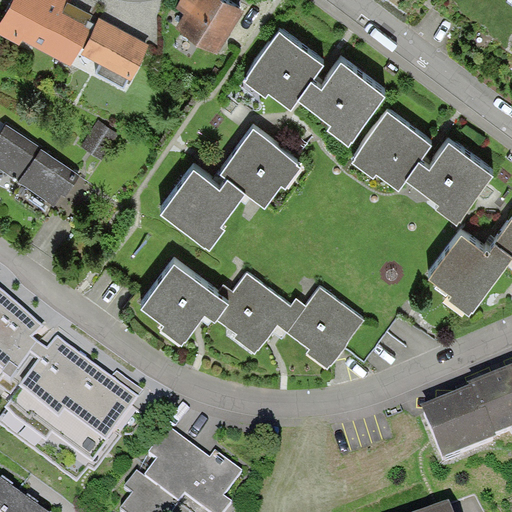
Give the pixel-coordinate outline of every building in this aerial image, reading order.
[(94,10),(75,0),(11,0),(0,21),(0,28),(18,38),(22,31),(70,56),(79,41),(105,55),(98,69),(125,83),(149,38),(102,13),(98,21),(90,17),(94,10)] [(247,9),(232,0),(179,0),(178,2),(188,8),(178,25),(220,51),(247,9)] [(321,57),(277,27),(243,75),(264,90),(268,83),(291,99),(298,90),(310,72),(321,57)] [(310,72),(298,90),(329,112),(325,118),(349,135),(383,86),(338,54),(320,79),(315,76),(310,72)] [(417,155),(428,139),(386,108),(352,155),(372,169),(375,165),(398,182),(406,171),(417,155)] [(80,170),(8,120),(0,131),(0,163),(8,169),(54,201),(62,189),(66,191),(80,170)] [(302,162),(254,125),(221,169),(227,173),(246,188),(265,202),(281,182),(284,185),(302,162)] [(455,214),(489,167),(448,137),(429,164),(423,160),(417,155),(406,171),(438,194),(434,198),(455,214)] [(246,188),(227,173),(223,178),(219,183),(193,164),(159,208),(210,245),(225,224),(221,221),(246,188)] [(511,212),(497,233),(493,238),(509,250),(511,251),(511,212)] [(466,309),(509,250),(493,238),(487,246),(458,225),(425,271),(447,287),(443,292),(466,309)] [(219,288),(175,254),(142,299),(163,314),(159,318),(184,336),(205,307),(216,315),(230,296),(219,288)] [(223,282),(219,288),(230,296),(216,315),(239,332),(236,336),(256,352),(278,323),(287,330),(306,305),(296,297),(291,305),(246,271),(233,289),(223,282)] [(321,285),(306,305),(287,330),(311,348),(308,352),(328,367),(365,319),(321,285)] [(2,422),(77,476),(135,398),(58,340),(50,352),(32,339),(41,327),(0,291),(0,378),(3,374),(12,378),(29,351),(43,364),(2,422)] [(471,389),(424,408),(445,459),(494,439),(492,435),(511,426),(511,368),(470,386),(471,389)] [(211,458),(170,427),(151,452),(160,458),(146,476),(138,470),(126,485),(135,493),(123,509),(126,511),(172,511),(179,504),(189,511),(226,511),(234,502),(225,495),(243,471),(216,451),(211,458)] [(46,511),(0,479),(0,511),(46,511)] [(453,511),(450,502),(421,511),(453,511)]
